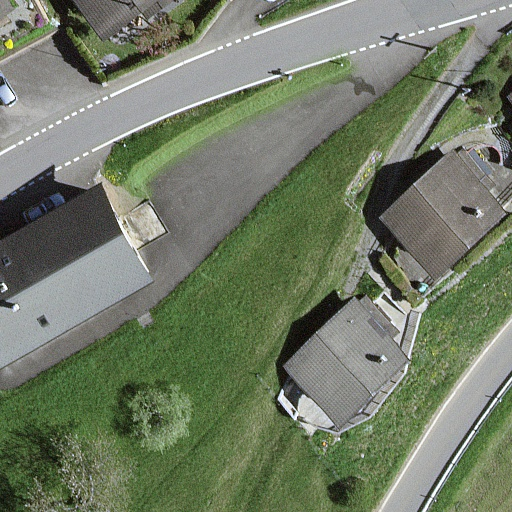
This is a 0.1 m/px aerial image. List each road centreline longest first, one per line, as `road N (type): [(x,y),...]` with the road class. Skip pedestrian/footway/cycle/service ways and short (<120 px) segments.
road 1 (tertiary): [(430,0),(179,85),(0,175)]
road 2 (tertiary): [(402,511),(511,350)]
